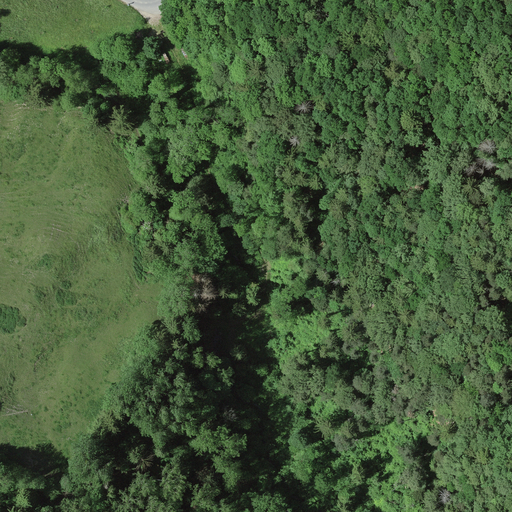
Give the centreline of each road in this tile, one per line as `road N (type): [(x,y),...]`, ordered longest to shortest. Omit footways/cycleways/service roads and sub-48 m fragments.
road 1 (track): [(155,6),(191,88),(212,174),(266,261),(265,295),(260,307),(229,321),(169,307),(32,330)]
road 2 (track): [(374,511),(276,364),(260,307)]
